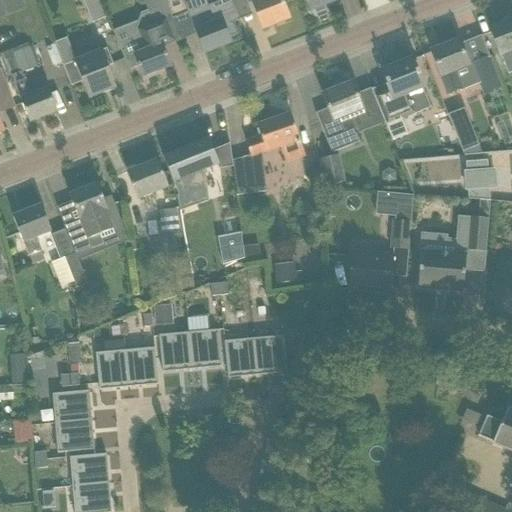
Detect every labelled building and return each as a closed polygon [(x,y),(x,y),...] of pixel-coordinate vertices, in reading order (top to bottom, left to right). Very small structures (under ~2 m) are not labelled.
[(19,0),(0,0),(0,19),(24,10),(19,0)] [(83,0),(93,23),(107,18),(99,0),(83,0)] [(142,0),(148,14),(152,24),(171,16),(164,0),(142,0)] [(182,0),(164,0),(171,16),(172,20),(188,14),(182,0)] [(239,20),(231,1),(231,0),(204,0),(208,10),(189,18),(196,35),(203,54),(231,43),(229,38),(237,35),(232,23),(239,20)] [(281,0),(250,0),(255,12),(263,31),(289,20),(282,1),(281,0)] [(304,0),(310,12),(314,10),(316,14),(326,10),(324,6),(339,1),(338,0),(304,0)] [(139,23),(113,33),(128,71),(138,67),(143,78),(170,67),(163,50),(161,44),(160,45),(152,24),(148,14),(142,16),(139,23)] [(511,20),(489,29),(500,56),(501,56),(509,75),(511,73),(511,20)] [(431,52),(438,71),(447,95),(461,89),(454,71),(468,66),(458,41),(431,52)] [(22,72),(37,67),(30,48),(4,57),(14,84),(29,123),(56,112),(48,90),(32,96),(26,80),(25,80),(22,72)] [(62,66),(71,87),(82,82),(88,99),(116,89),(107,67),(113,65),(107,49),(62,66)] [(472,65),(484,94),(499,89),(487,59),(472,65)] [(371,90),(379,109),(391,141),(408,135),(403,121),(416,115),(408,95),(422,89),(411,60),(381,72),(386,84),(371,90)] [(334,86),(336,90),(322,95),(328,109),(316,114),(323,133),(331,153),(349,146),(344,134),(359,128),(356,120),(365,116),(352,84),(351,84),(350,80),(334,86)] [(463,110),(448,116),(463,152),(478,146),(463,110)] [(235,181),(236,196),(236,197),(266,191),(262,154),(268,152),(280,148),(286,165),(304,158),(299,142),(289,115),(257,126),(261,137),(246,142),(251,156),(232,162),(235,181)] [(208,140),(163,158),(178,197),(177,197),(179,212),(191,208),(189,203),(206,197),(203,176),(205,175),(204,171),(217,166),(218,165),(208,140)] [(478,146),(463,152),(464,156),(481,154),(478,146)] [(319,163),(324,188),(340,185),(334,160),(319,163)] [(168,189),(156,161),(127,173),(138,201),(168,189)] [(494,188),(492,171),(488,172),(487,161),(466,162),(466,173),(464,173),(465,191),(468,190),(468,200),(479,200),(490,201),(489,189),(494,188)] [(124,228),(111,197),(103,200),(97,185),(95,186),(94,182),(80,187),(82,191),(69,196),(79,221),(63,227),(65,231),(63,231),(74,258),(64,262),(72,283),(73,282),(76,289),(87,284),(78,261),(103,251),(100,244),(114,239),(112,233),(124,228)] [(13,218),(28,257),(29,257),(33,265),(45,260),(36,239),(51,233),(41,207),(13,218)] [(159,222),(148,223),(150,241),(152,241),(154,255),(181,252),(176,209),(157,211),(159,222)] [(463,293),(466,256),(485,258),(488,220),(458,217),(455,249),(444,248),(444,254),(421,252),(417,289),(419,290),(420,289),(436,291),(436,292),(437,292),(438,290),(444,291),(444,293),(446,293),(446,291),(461,293),(463,293)] [(391,249),(408,250),(411,224),(393,222),(391,249)] [(60,288),(72,283),(64,262),(74,258),(63,231),(51,236),(60,260),(50,264),(60,288)] [(241,234),(217,238),(222,266),(246,261),(241,234)] [(349,291),(389,294),(393,256),(380,255),(379,261),(366,260),(367,254),(352,252),(349,291)] [(294,263),(273,266),(276,284),(296,281),(294,263)] [(192,279),(178,281),(179,291),(193,289),(192,279)] [(226,283),(218,284),(219,296),(227,295),(226,283)] [(219,296),(218,284),(210,285),(211,297),(219,296)] [(153,307),(153,312),(154,326),(173,325),(172,306),(153,307)] [(144,328),(152,327),(151,315),(143,316),(144,328)] [(218,331),(188,334),(192,370),(221,368),(218,331)] [(192,370),(188,334),(159,336),(162,373),(192,370)] [(283,337),(254,340),(257,376),(287,374),(283,337)] [(293,338),(290,349),(298,351),(301,340),(293,338)] [(257,376),(254,340),(224,343),(228,379),(257,376)] [(81,363),(79,343),(67,344),(69,364),(81,363)] [(154,349),(125,352),(128,388),(158,385),(154,349)] [(128,388),(125,352),(96,355),(99,391),(128,388)] [(46,359),(28,360),(29,373),(48,372),(46,359)] [(24,371),(12,372),(13,387),(25,386),(24,371)] [(79,386),(77,374),(70,375),(69,375),(71,387),(79,386)] [(61,388),(69,387),(68,375),(60,376),(61,388)] [(52,395),(55,425),(91,421),(89,392),(52,395)] [(479,435),(494,442),(493,444),(511,452),(511,411),(507,409),(501,423),(487,417),(479,435)] [(91,421),(55,425),(57,454),(94,451),(91,421)] [(31,423),(15,424),(17,447),(33,445),(31,423)] [(403,445),(398,453),(404,457),(409,450),(403,445)] [(46,452),(34,454),(35,462),(47,461),(46,452)] [(69,458),(72,488),(109,485),(106,455),(69,458)] [(47,461),(35,462),(35,470),(47,469),(47,461)] [(110,511),(109,485),(72,488),(73,511),(110,511)] [(485,511),(489,504),(466,495),(458,511),(485,511)]
